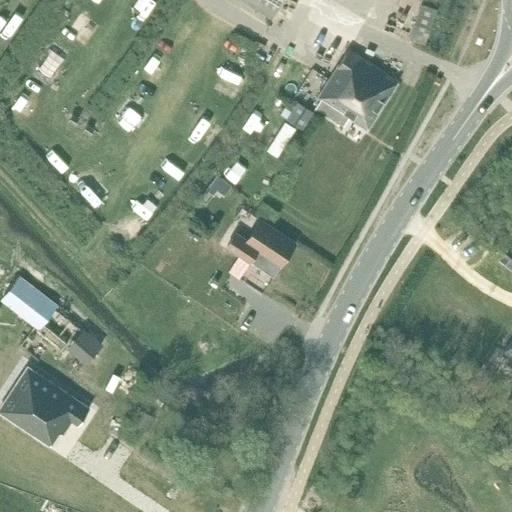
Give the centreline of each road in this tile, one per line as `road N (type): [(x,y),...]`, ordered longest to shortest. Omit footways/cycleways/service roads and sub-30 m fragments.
road 1 (track): [(316,3),(286,47),(230,11),(108,185),(44,121),(133,0)]
road 2 (tertiary): [(263,511),(364,277),(484,94)]
